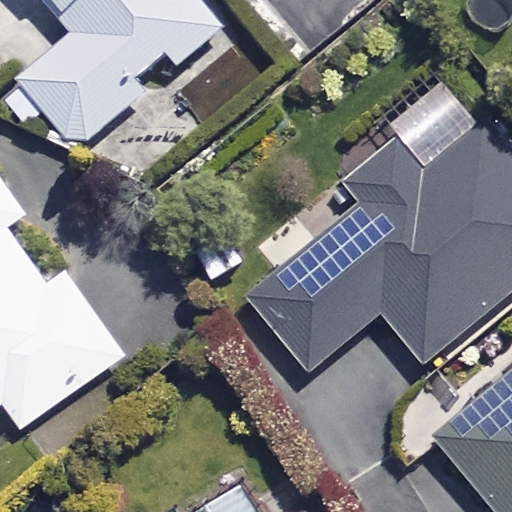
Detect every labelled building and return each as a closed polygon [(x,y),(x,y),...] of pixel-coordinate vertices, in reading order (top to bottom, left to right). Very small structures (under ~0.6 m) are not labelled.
[(222,22),(202,0),(38,0),(69,34),(17,81),(78,148),(142,89),(131,78),(163,49),(177,64),(222,22)] [(511,287),(511,152),(486,121),(423,173),(396,140),(344,183),(361,205),(247,299),(306,371),(379,311),(421,362),(511,287)] [(0,177),(0,402),(1,402),(20,428),(124,354),(63,268),(43,281),(3,225),(23,210),(0,177)] [(511,511),(511,373),(435,437),(496,511),(511,511)] [(259,511),(236,474),(174,511),(259,511)]
